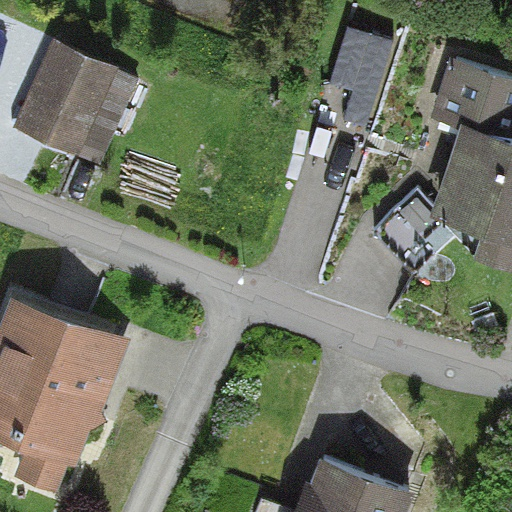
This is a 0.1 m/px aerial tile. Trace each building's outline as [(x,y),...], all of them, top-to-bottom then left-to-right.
[(128,87),(42,46),(5,123),(91,164),(128,87)] [(428,106),(463,119),(425,223),(465,238),(457,260),(511,279),(511,130),(505,128),(511,109),(511,80),(446,57),(428,106)] [(425,223),(410,210),(381,235),(414,273),(444,248),(425,223)] [(132,339),(10,300),(0,323),(0,441),(24,453),(13,477),(59,495),(69,465),(76,467),(90,431),(106,422),(103,414),(132,339)] [(407,511),(416,488),(314,452),(292,511),(407,511)]
